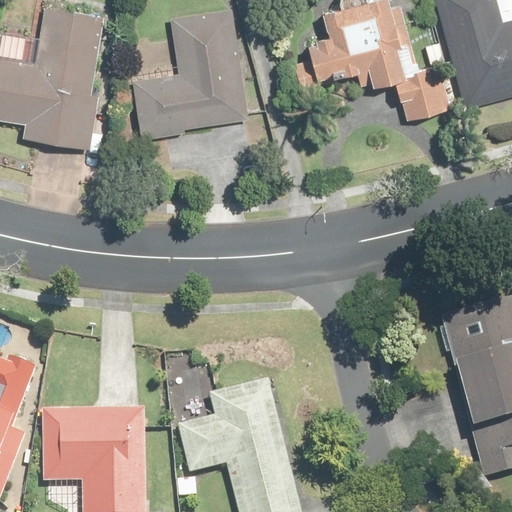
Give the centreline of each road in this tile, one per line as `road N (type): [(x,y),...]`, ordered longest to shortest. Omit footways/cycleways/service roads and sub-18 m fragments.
road 1 (tertiary): [(317,245),(123,255),(0,233)]
road 2 (residential): [(317,245),(399,511)]
road 3 (unknown): [(317,245),(250,0)]
road 4 (tertiary): [(511,199),(317,245)]
